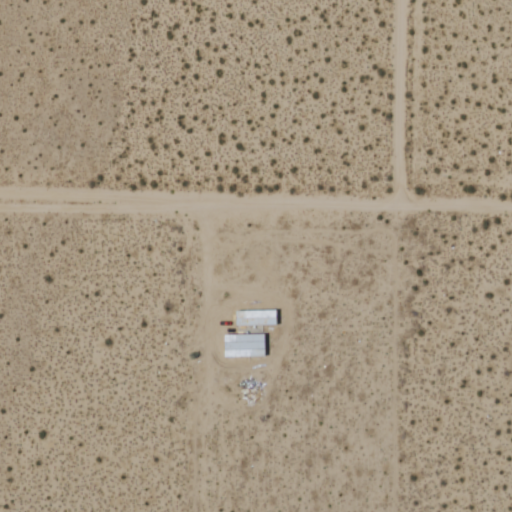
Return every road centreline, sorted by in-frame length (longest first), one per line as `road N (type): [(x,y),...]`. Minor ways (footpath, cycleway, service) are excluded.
road 1 (tertiary): [(0,195),(511,204)]
road 2 (residential): [(400,0),(398,202)]
